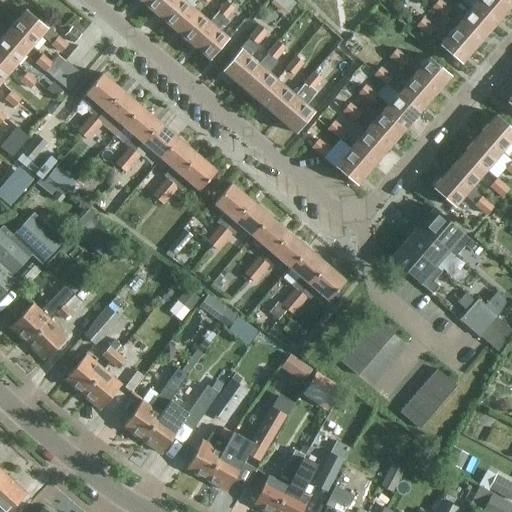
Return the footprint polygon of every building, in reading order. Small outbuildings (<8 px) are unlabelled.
[(138,0),(153,12),(163,0),(138,0)] [(163,0),(153,12),(172,28),(189,7),(181,0),(163,0)] [(439,0),(432,8),(445,18),(451,10),(439,0)] [(497,0),(478,0),(477,2),(470,9),(491,28),(508,9),(497,0)] [(511,0),(497,0),(508,9),(511,3),(511,0)] [(212,20),(209,23),(208,22),(190,43),(209,59),(227,38),(218,31),(222,26),(224,27),(229,22),(226,19),(235,9),(226,2),(212,19),(212,20)] [(208,22),(189,7),(172,28),(190,43),(208,22)] [(69,46),(58,37),(47,27),(47,28),(25,9),(8,28),(30,47),(40,35),(52,45),(51,47),(61,55),(69,46)] [(453,23),(456,26),(454,28),(475,46),(491,28),(470,9),(462,19),(458,16),(453,23)] [(281,15),(269,28),(278,36),(289,22),(281,15)] [(428,36),(435,28),(423,19),(416,27),(428,36)] [(343,21),(303,57),(313,68),(354,32),(343,21)] [(243,47),(241,50),(238,48),(220,69),(240,86),(258,64),(251,58),(260,47),(257,45),(268,33),(260,26),(243,47)] [(0,37),(0,53),(14,65),(30,47),(8,28),(0,37)] [(72,28),(65,36),(74,44),(81,35),(72,28)] [(454,28),(447,36),(439,46),(460,64),(475,46),(454,28)] [(303,32),(287,40),(294,52),(309,44),(303,32)] [(266,71),(275,60),(276,61),(286,49),(278,42),(267,53),(268,54),(259,65),(258,64),(240,86),(258,101),(276,80),(266,71)] [(416,43),(406,50),(413,61),(424,54),(416,43)] [(396,50),(389,58),(401,68),(408,60),(396,50)] [(0,81),(14,65),(0,53),(0,81)] [(46,72),(52,64),(50,62),(42,55),(35,64),(46,72)] [(56,55),(50,62),(52,64),(59,69),(65,62),(56,55)] [(285,69),(294,76),(304,64),(296,57),(285,69)] [(429,57),(413,75),(434,94),(450,75),(429,57)] [(66,61),(65,62),(59,69),(52,64),(46,72),(70,92),(83,75),(66,61)] [(386,85),(397,94),(418,112),(434,94),(413,75),(406,84),(395,75),(392,78),(381,68),(374,76),(386,86),(386,85)] [(304,85),(312,92),(323,79),(314,72),(304,85)] [(27,74),(20,82),(30,90),(36,81),(27,74)] [(88,112),(91,115),(77,131),(81,135),(120,89),(102,74),(85,94),(96,103),(88,112)] [(277,81),(276,80),(258,101),(277,117),(295,96),(277,81)] [(306,105),(315,94),(312,92),(304,85),(295,96),(277,117),(296,133),(314,112),(306,105)] [(370,104),(371,103),(377,96),(365,86),(358,94),(370,104)] [(103,125),(114,134),(122,126),(139,105),(120,89),(81,135),(89,141),(103,125)] [(11,91),(5,100),(14,108),(21,99),(11,91)] [(397,94),(387,105),(381,112),(402,130),(418,112),(397,94)] [(361,114),(349,104),(342,112),(355,122),(361,114)] [(135,152),(142,143),(140,142),(158,121),(139,105),(122,126),(133,135),(126,144),(129,147),(115,164),(119,167),(133,150),(135,152)] [(381,112),(366,130),(387,148),(402,130),(381,112)] [(511,127),(496,114),(480,132),(501,150),(509,141),(511,143),(511,127)] [(140,142),(142,143),(159,157),(177,137),(158,121),(140,142)] [(346,132),(334,122),(327,130),(339,140),(346,132)] [(366,130),(350,148),(371,166),(387,148),(366,130)] [(480,132),(464,150),(485,168),(501,150),(480,132)] [(37,135),(16,161),(26,170),(48,144),(37,135)] [(164,177),(166,179),(152,195),(157,200),(196,154),(177,137),(159,157),(172,168),(164,177)] [(318,140),(311,149),(325,159),(331,151),(318,140)] [(354,185),(371,166),(350,148),(334,167),(354,185)] [(141,157),(135,152),(133,150),(119,167),(126,173),(141,157)] [(464,150),(448,168),(469,186),(485,168),(464,150)] [(181,191),(189,183),(198,191),(215,170),(196,154),(157,200),(164,205),(178,189),(181,191)] [(481,197),(481,198),(473,191),(469,187),(469,186),(448,168),(431,188),(452,206),(462,195),(466,199),(467,198),(486,216),(493,208),(481,197)] [(497,179),(490,187),(501,198),(509,190),(497,179)] [(95,201),(73,184),(65,194),(87,211),(95,201)] [(232,220),(250,200),(231,184),(214,204),(225,213),(217,223),(220,226),(206,241),(211,245),(225,228),(226,230),(234,221),(232,220)] [(232,220),(234,221),(251,236),(268,216),(250,200),(232,220)] [(434,209),(419,226),(447,250),(455,257),(463,247),(469,252),(475,245),(434,209)] [(3,228),(0,231),(0,294),(13,281),(9,277),(30,255),(40,265),(62,242),(35,215),(13,237),(3,228)] [(287,232),(268,216),(251,236),(270,252),(287,232)] [(83,240),(102,258),(116,242),(98,225),(83,240)] [(419,226),(405,242),(433,266),(447,250),(419,226)] [(190,245),(196,251),(211,234),(205,228),(190,245)] [(225,228),(211,245),(217,251),(232,235),(226,230),(225,228)] [(184,230),(168,248),(176,255),(192,237),(184,230)] [(279,260),(289,268),(306,248),(287,232),(270,252),(271,253),(264,261),(263,260),(248,277),(255,283),(266,270),(269,272),(279,260)] [(405,242),(390,259),(431,295),(438,287),(433,282),(440,273),(433,266),(405,242)] [(292,287),(295,289),(281,307),(285,311),(325,264),(306,248),(289,268),(300,277),(292,287)] [(244,273),(248,277),(263,260),(258,256),(244,273)] [(292,317),(303,303),(307,298),(301,293),(308,285),(317,292),(327,301),(345,281),(325,264),(285,311),(292,317)] [(55,297),(48,305),(40,313),(31,304),(8,327),(25,343),(48,320),(49,321),(56,313),(55,313),(63,305),(71,296),(63,289),(55,297)] [(74,296),(73,297),(71,296),(63,305),(55,313),(56,313),(63,320),(71,312),(72,313),(81,303),(74,296)] [(199,307),(218,322),(226,310),(207,296),(199,307)] [(477,300),(459,320),(468,328),(486,308),(477,300)] [(276,303),(267,313),(277,321),(285,311),(281,307),(276,303)] [(486,308),(468,328),(479,338),(480,337),(481,336),(497,318),(486,308)] [(119,318),(109,309),(85,337),(95,346),(119,318)] [(223,326),(229,330),(237,318),(232,314),(223,326)] [(386,342),(394,333),(375,317),(367,325),(386,342)] [(481,336),(480,337),(488,345),(505,325),(497,318),(481,336)] [(25,343),(42,359),(64,336),(49,321),(48,320),(25,343)] [(379,350),(386,342),(367,325),(360,334),(379,350)] [(505,325),(488,345),(497,352),(511,330),(505,325)] [(386,379),(405,355),(422,369),(437,351),(409,329),(376,370),(386,379)] [(371,359),(379,350),(360,334),(352,343),(371,359)] [(364,368),(371,359),(352,343),(345,351),(364,368)] [(101,354),(109,361),(116,354),(108,347),(101,354)] [(357,377),(364,368),(345,351),(337,360),(357,377)] [(63,379),(81,394),(102,369),(85,354),(63,379)] [(116,354),(109,361),(117,368),(124,361),(116,354)] [(312,371),(289,355),(280,368),(302,384),(312,371)] [(81,394),(98,409),(120,384),(102,369),(81,394)] [(122,428),(141,441),(172,396),(187,377),(177,369),(149,407),(140,401),(122,428)] [(448,395),(456,386),(437,370),(429,379),(448,395)] [(301,395),(327,412),(342,389),(316,372),(301,395)] [(208,411),(225,423),(248,391),(231,379),(208,411)] [(441,404),(448,395),(429,379),(422,387),(441,404)] [(208,386),(182,423),(193,431),(219,394),(208,386)] [(433,412),(441,404),(422,387),(414,396),(433,412)] [(141,441),(160,454),(178,427),(169,421),(181,403),(172,396),(141,441)] [(426,421),(433,412),(414,396),(407,405),(426,421)] [(418,430),(426,421),(407,405),(399,413),(418,430)] [(284,416),(271,408),(250,442),(249,444),(251,445),(253,446),(249,454),(258,460),(278,425),(284,416)] [(186,469),(206,481),(230,435),(221,430),(217,439),(210,435),(206,443),(202,441),(186,469)] [(206,481),(226,492),(251,445),(249,444),(250,442),(233,432),(231,436),(230,435),(206,481)] [(336,442),(315,480),(329,488),(350,449),(336,442)] [(283,472),(278,482),(267,476),(252,505),(265,511),(275,511),(297,467),(301,459),(303,455),(294,450),(288,463),(287,462),(282,472),(283,472)] [(300,511),(308,497),(300,493),(315,464),(303,458),(305,456),(303,455),(301,459),(297,467),(275,511),(300,511)] [(391,465),(380,486),(391,492),(402,470),(391,465)] [(0,511),(5,511),(23,493),(0,471),(0,511)] [(511,484),(496,475),(488,489),(511,501),(511,484)] [(332,510),(331,511),(345,511),(353,496),(334,486),(324,506),(332,510)] [(511,511),(511,505),(479,488),(468,509),(473,511),(511,511)] [(441,499),(434,511),(460,511),(461,510),(441,499)]
